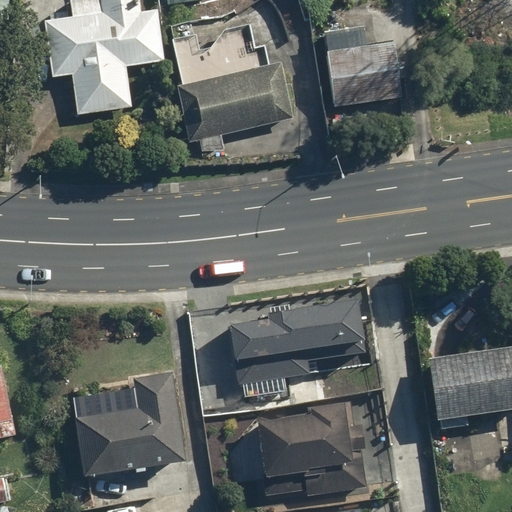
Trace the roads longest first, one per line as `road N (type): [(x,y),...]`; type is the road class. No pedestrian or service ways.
road 1 (secondary): [(0,238),(170,242),(380,213)]
road 2 (residential): [(380,213),(420,511)]
road 3 (secondary): [(380,213),(511,195)]
